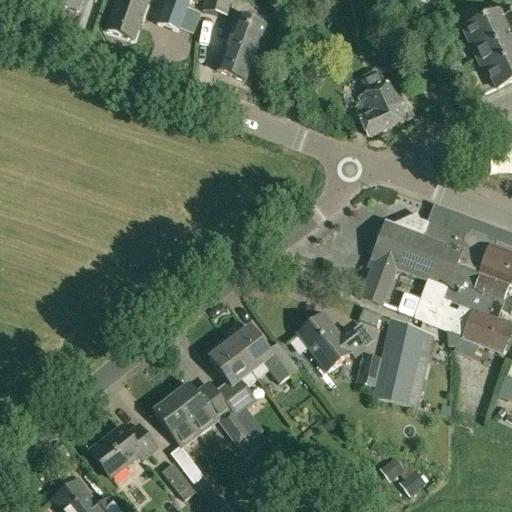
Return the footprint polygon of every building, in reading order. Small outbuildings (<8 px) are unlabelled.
[(78,14),(82,0),(53,0),(52,5),(78,14)] [(116,0),(105,32),(133,43),(147,5),(146,5),(147,0),(116,0)] [(165,0),(156,27),(177,34),(178,34),(190,0),(165,0)] [(228,19),(231,0),(204,0),(202,13),(228,19)] [(511,14),(500,20),(497,13),(461,30),(482,74),(487,71),(496,91),(511,83),(511,14)] [(244,83),(264,28),(235,18),(215,73),(244,83)] [(366,118),(358,121),(361,129),(365,138),(370,139),(410,121),(393,83),(386,86),(380,74),(374,73),(363,78),(361,85),(366,95),(358,99),(366,118)] [(415,215),(392,226),(385,223),(370,262),(373,263),(359,301),(381,309),(382,309),(383,309),(397,272),(426,283),(413,320),(462,339),(461,340),(501,355),(511,327),(496,321),(503,303),(502,303),(508,287),(511,288),(511,251),(496,246),(495,250),(418,221),(415,215)] [(317,219),(302,231),(313,246),(328,235),(317,219)] [(374,330),(379,318),(363,312),(358,324),(374,330)] [(353,359),(364,351),(349,331),(339,339),(322,317),(296,336),(326,374),(350,355),(353,359)] [(357,386),(373,389),(371,401),(408,407),(425,334),(389,320),(380,362),(363,357),(357,386)] [(225,340),(251,375),(256,382),(268,373),(278,386),(287,380),(289,378),(292,383),(300,377),(297,372),(277,347),(267,354),(250,330),(243,335),(240,331),(237,332),(235,334),(233,335),(231,336),(230,337),(227,339),(226,340),(225,340)] [(226,385),(215,394),(237,422),(257,406),(246,390),(256,382),(225,340),(224,340),(225,341),(219,346),(215,349),(212,352),(215,356),(208,361),(226,385)] [(238,450),(251,440),(247,435),(237,422),(215,394),(208,385),(194,395),(187,387),(170,400),(199,438),(217,424),(238,450)] [(152,413),(173,441),(179,450),(170,457),(193,487),(203,478),(182,451),(199,438),(170,400),(152,413)] [(511,401),(502,400),(499,421),(509,422),(511,402),(511,401)] [(257,427),(247,435),(251,440),(251,439),(253,441),(262,434),(257,427)] [(156,451),(138,428),(126,437),(120,429),(89,454),(109,481),(140,457),(143,461),(156,451)] [(409,500),(426,487),(415,473),(413,475),(408,469),(404,472),(395,459),(379,472),(389,485),(399,477),(403,482),(399,486),(409,500)] [(173,466),(162,475),(179,497),(184,504),(194,496),(195,495),(191,488),(173,466)] [(78,482),(51,503),(58,511),(117,511),(109,500),(98,509),(78,482)] [(138,493),(141,511),(153,511),(154,511),(150,491),(138,493)]
